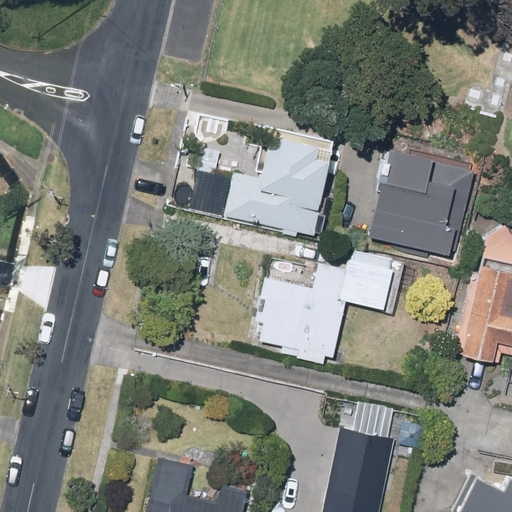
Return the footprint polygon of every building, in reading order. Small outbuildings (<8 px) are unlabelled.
[(317,146),(267,138),(261,175),(233,171),(225,219),(317,234),(329,160),(315,158),(317,146)] [(212,173),(216,155),(196,151),(193,170),(187,169),(181,206),(223,213),(229,176),(212,173)] [(385,172),(370,236),(455,256),(474,173),(450,167),(446,183),(426,179),(430,158),(399,151),(394,174),(385,172)] [(480,260),(474,259),(453,352),(494,362),(499,341),(511,343),(511,237),(501,223),(482,237),(480,260)] [(395,269),(320,251),(311,291),(261,280),(251,320),(260,322),(256,338),(282,344),(280,351),(325,361),(327,352),(335,354),(347,299),(386,308),(395,269)] [(378,511),(394,438),(339,426),(320,511),(378,511)] [(193,463),(156,457),(146,511),(239,511),(244,486),(224,483),(221,499),(188,494),(193,463)] [(471,470),(449,511),(511,511),(511,476),(506,473),(500,484),(471,470)]
